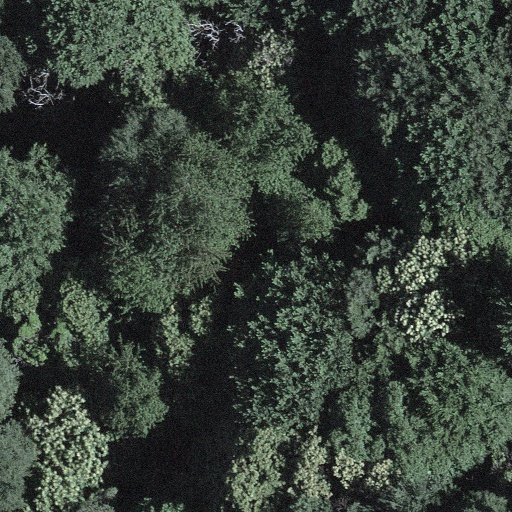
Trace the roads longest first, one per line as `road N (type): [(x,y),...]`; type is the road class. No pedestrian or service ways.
road 1 (track): [(510,201),(404,418),(389,511)]
road 2 (track): [(499,0),(511,229)]
